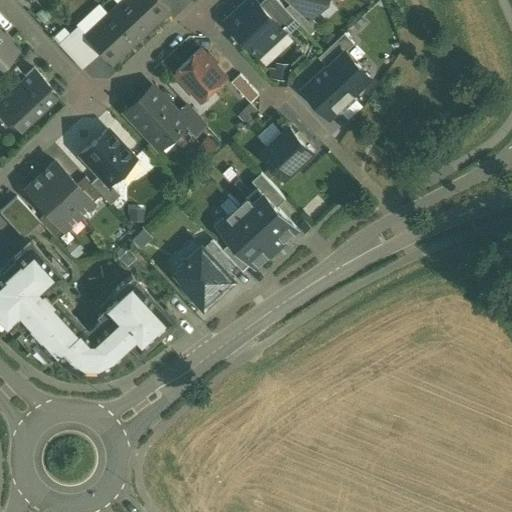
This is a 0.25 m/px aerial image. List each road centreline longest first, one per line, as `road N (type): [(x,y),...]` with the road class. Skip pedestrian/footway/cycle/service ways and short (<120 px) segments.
road 1 (residential): [(343,264),(116,424)]
road 2 (residential): [(510,159),(413,208),(343,264)]
road 3 (residential): [(343,264),(511,195)]
road 4 (residential): [(99,100),(7,0)]
road 5 (residential): [(99,100),(196,13)]
road 6 (residential): [(0,178),(69,113),(99,100)]
